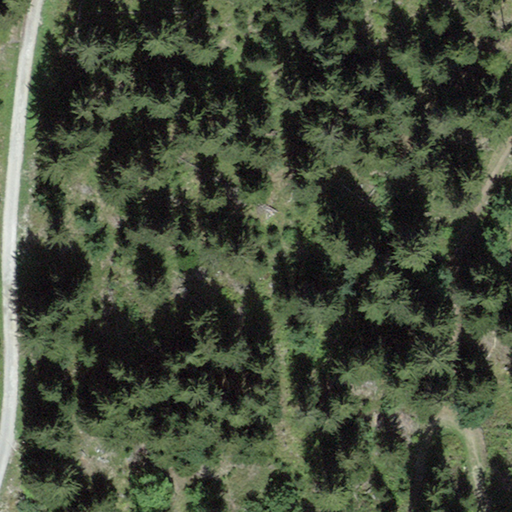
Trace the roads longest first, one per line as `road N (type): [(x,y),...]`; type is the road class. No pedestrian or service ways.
road 1 (track): [(38,0),(20,100),(12,427),(0,468)]
road 2 (track): [(511,137),(471,216),(451,322),(445,423),(461,429),(476,459),(487,511)]
